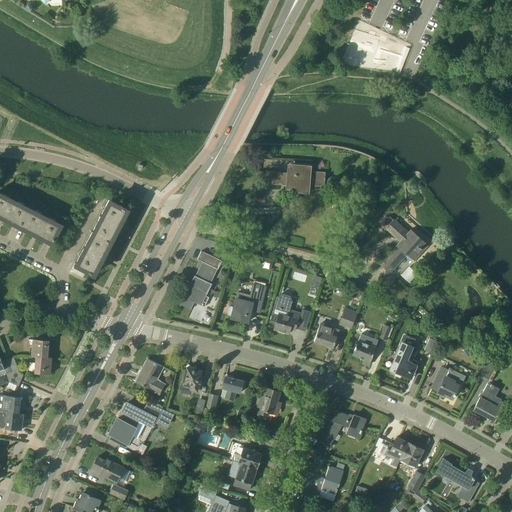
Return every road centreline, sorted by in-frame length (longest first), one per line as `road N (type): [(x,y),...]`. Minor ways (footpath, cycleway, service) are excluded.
road 1 (secondary): [(182,213),(296,0)]
road 2 (residential): [(316,376),(510,466)]
road 3 (secondary): [(34,511),(124,326)]
road 4 (residential): [(124,326),(316,376)]
road 5 (residential): [(268,511),(316,376)]
road 6 (secondary): [(124,326),(182,213)]
road 7 (residential): [(0,326),(62,316),(124,326)]
